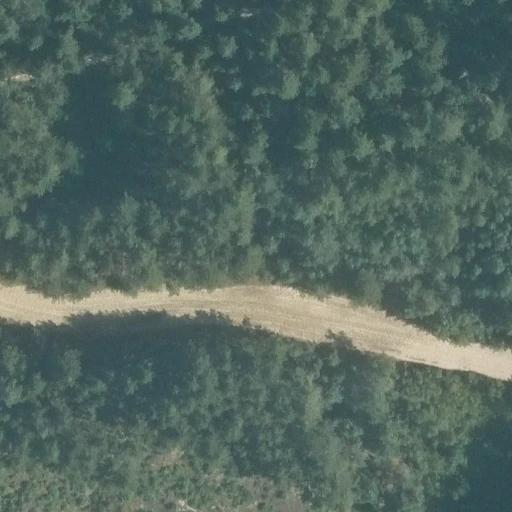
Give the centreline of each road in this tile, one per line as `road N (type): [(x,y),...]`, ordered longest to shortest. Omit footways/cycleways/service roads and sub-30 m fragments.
road 1 (track): [(0,83),(261,9),(384,78),(482,102),(511,99)]
road 2 (track): [(0,284),(126,310),(304,317),(511,365)]
